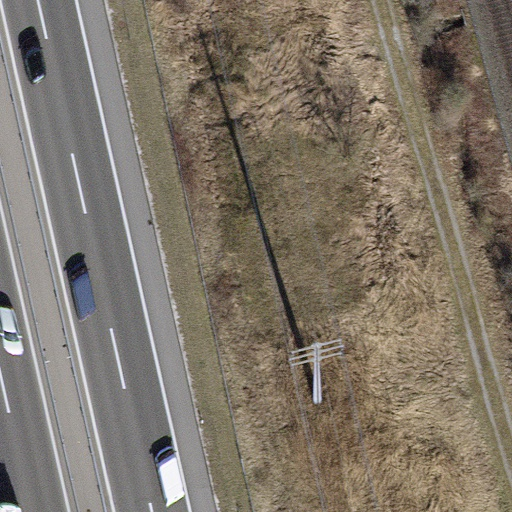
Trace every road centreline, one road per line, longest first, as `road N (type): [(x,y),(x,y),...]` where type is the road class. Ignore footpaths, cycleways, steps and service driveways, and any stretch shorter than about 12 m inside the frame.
road 1 (motorway): [(154,511),(40,0)]
road 2 (track): [(370,0),(511,468)]
road 3 (motorway): [(0,367),(32,511)]
